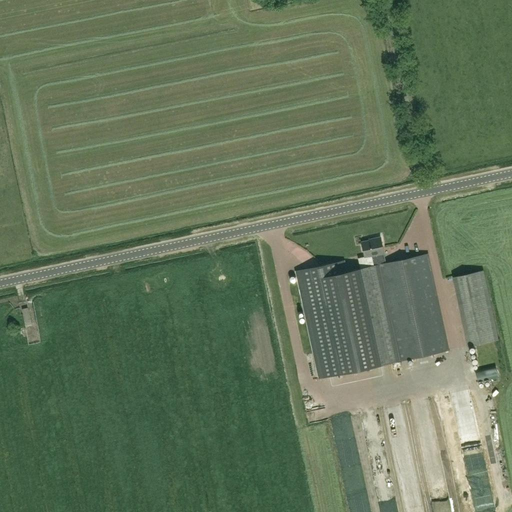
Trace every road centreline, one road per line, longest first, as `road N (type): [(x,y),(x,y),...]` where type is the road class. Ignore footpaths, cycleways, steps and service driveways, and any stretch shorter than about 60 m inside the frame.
road 1 (tertiary): [(0,284),(425,193)]
road 2 (unclassified): [(425,193),(385,0)]
